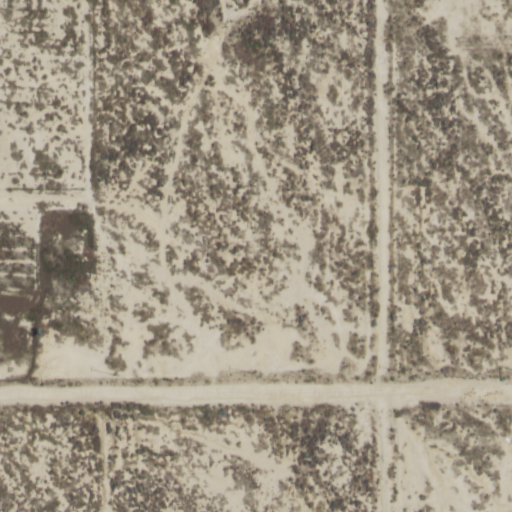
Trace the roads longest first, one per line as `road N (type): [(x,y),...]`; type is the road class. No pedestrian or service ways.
road 1 (residential): [(0,393),(511,396)]
road 2 (residential): [(373,0),(371,511)]
